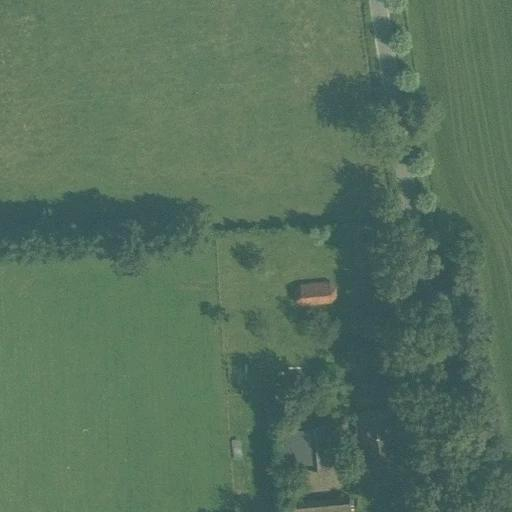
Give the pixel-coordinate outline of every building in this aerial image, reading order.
[(295,285),(293,291),(294,301),(300,306),(330,302),(335,296),(333,286),(327,281),(295,285)] [(395,412),(355,418),(362,466),(403,459),(395,412)] [(327,426),(289,430),(292,463),(305,462),(305,468),(331,465),(327,426)] [(286,433),(278,434),(280,463),(288,463),(286,433)] [(351,511),(350,497),(293,502),(293,511),(351,511)]
